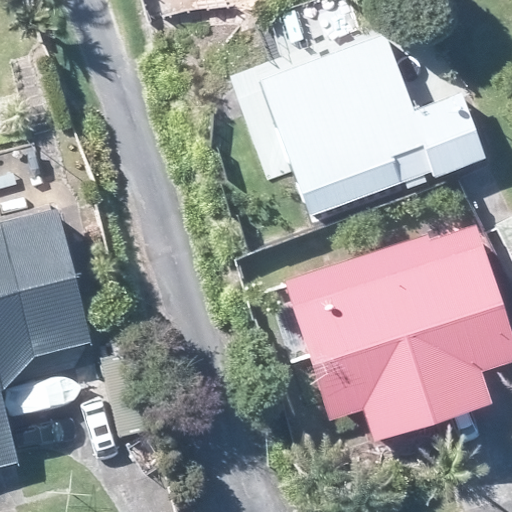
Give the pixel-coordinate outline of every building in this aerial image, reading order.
[(473,91),(461,95),(421,109),(392,32),(378,36),(268,78),(319,212),(441,166),(443,173),(488,156),(495,153),(473,91)] [(25,461),(23,451),(8,389),(43,352),(100,339),(68,205),(0,221),(0,467),(17,463),(25,461)] [(511,245),(511,218),(501,224),(511,245)] [(489,368),(509,362),(511,361),(511,315),(483,223),(468,227),(439,237),(438,231),(425,235),(296,274),(340,417),(375,406),(384,435),(442,417),(499,399),(489,368)] [(279,243),(252,252),(262,284),(289,275),(279,243)]
